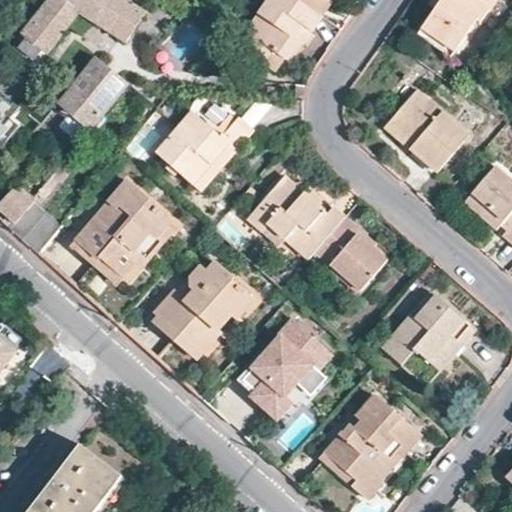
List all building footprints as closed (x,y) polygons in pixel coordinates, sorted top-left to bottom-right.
[(49,0),(43,8),(67,26),(80,9),(117,33),(128,41),(146,13),(126,0),(49,0)] [(322,13),(304,0),(263,0),(248,21),(253,26),(242,41),(265,57),(269,49),(281,58),(295,39),(292,37),(302,23),(310,29),(322,13)] [(304,0),(322,13),(331,0),(304,0)] [(480,23),(496,0),(439,0),(422,24),(455,49),(476,20),(480,23)] [(67,26),(43,8),(12,48),(36,67),(67,26)] [(286,62),(310,29),(302,23),(292,37),(295,39),(281,58),(286,62)] [(455,49),(422,24),(417,32),(450,57),(455,49)] [(281,58),(269,49),(265,57),(260,63),(264,67),(277,76),(286,62),(281,58)] [(96,55),(58,101),(91,129),(128,82),(99,57),(96,55)] [(0,150),(20,126),(11,118),(21,107),(0,89),(0,150)] [(414,89),(386,122),(411,143),(407,148),(435,171),(468,133),(414,89)] [(162,104),(156,111),(169,122),(174,115),(162,104)] [(197,192),(215,171),(207,165),(223,147),(230,153),(250,130),(234,117),(216,138),(187,113),(152,154),(197,192)] [(411,143),(386,122),(382,127),(407,148),(411,143)] [(207,165),(215,171),(230,153),(223,147),(207,165)] [(511,184),(489,164),(459,201),(492,229),(508,211),(511,214),(511,216),(498,234),(511,245),(511,184)] [(284,240),(306,259),(313,252),(344,216),(332,206),(326,213),(304,193),(285,176),(247,219),(261,232),(267,224),(284,240)] [(5,220),(36,245),(59,218),(12,179),(0,193),(0,206),(10,215),(5,220)] [(93,214),(74,237),(95,256),(97,254),(121,274),(134,258),(140,251),(132,246),(145,230),(159,240),(171,225),(158,215),(161,210),(123,179),(106,199),(111,204),(99,219),(93,214)] [(326,213),(332,206),(310,186),(304,193),(326,213)] [(106,199),(93,214),(99,219),(111,204),(106,199)] [(344,216),(313,252),(359,294),(387,262),(373,251),(357,238),(362,232),(344,216)] [(267,224),(261,232),(278,247),(284,240),(267,224)] [(140,251),(134,258),(140,263),(159,240),(145,230),(132,246),(140,251)] [(378,245),(362,232),(357,238),(373,251),(378,245)] [(95,256),(74,237),(69,242),(115,281),(121,274),(97,254),(95,256)] [(152,308),(157,312),(200,350),(219,328),(217,326),(229,312),(233,316),(250,296),(227,275),(230,272),(213,257),(204,267),(198,262),(187,274),(190,285),(193,289),(184,298),(174,288),(172,287),(152,308)] [(187,274),(174,288),(184,298),(193,289),(190,285),(187,274)] [(379,346),(400,364),(413,349),(427,362),(450,335),(460,344),(473,329),(426,290),(379,346)] [(200,350),(157,312),(152,317),(195,356),(200,350)] [(322,372),(335,357),(294,320),(235,384),(283,427),(329,378),(322,372)] [(413,349),(400,364),(426,385),(460,344),(450,335),(427,362),(413,349)] [(0,371),(16,350),(0,338),(0,371)] [(488,370),(500,356),(484,342),(472,356),(488,370)] [(422,431),(374,387),(355,409),(356,410),(360,414),(353,421),(349,418),(324,446),(356,475),(351,480),(366,493),(382,476),(380,474),(401,451),(403,452),(422,431)] [(360,414),(356,410),(349,418),(353,421),(360,414)] [(27,511),(94,511),(121,476),(79,444),(27,511)] [(356,475),(324,446),(319,451),(351,480),(356,475)]
